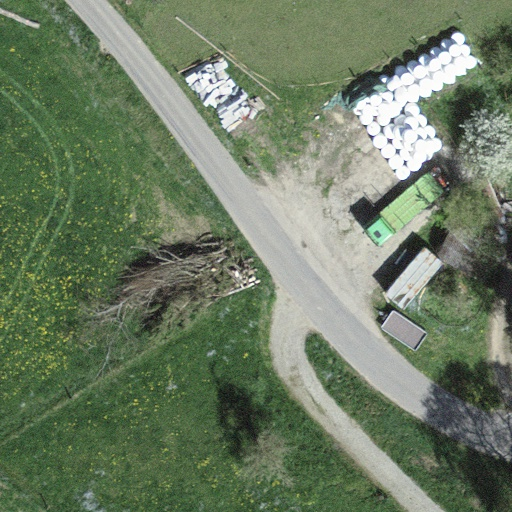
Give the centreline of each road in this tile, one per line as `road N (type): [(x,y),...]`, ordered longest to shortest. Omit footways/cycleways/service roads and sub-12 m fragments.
road 1 (unclassified): [(301,285),(84,0)]
road 2 (residential): [(301,285),(415,394),(511,438)]
